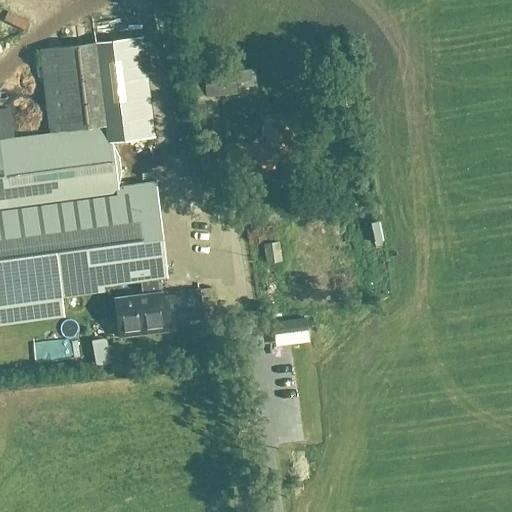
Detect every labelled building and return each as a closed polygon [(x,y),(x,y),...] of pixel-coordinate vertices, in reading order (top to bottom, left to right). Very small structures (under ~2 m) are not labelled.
[(40,51),(50,135),(108,127),(110,143),(153,138),(141,39),(40,51)] [(234,71),(202,73),(204,98),(236,95),(234,71)] [(230,174),(273,168),(273,162),(294,160),(289,118),(262,121),(264,141),(226,146),(230,174)] [(118,177),(118,169),(117,162),(116,154),(110,143),(108,127),(50,135),(0,141),(0,322),(63,314),(61,297),(103,291),(101,283),(140,278),(142,296),(114,300),(119,338),(167,332),(165,323),(202,318),(199,292),(162,297),(162,294),(158,294),(156,276),(165,275),(153,185),(116,189),(118,177)] [(281,180),(269,181),(270,193),(282,192),(281,180)] [(307,332),(306,321),(273,326),(274,336),(307,332)]
